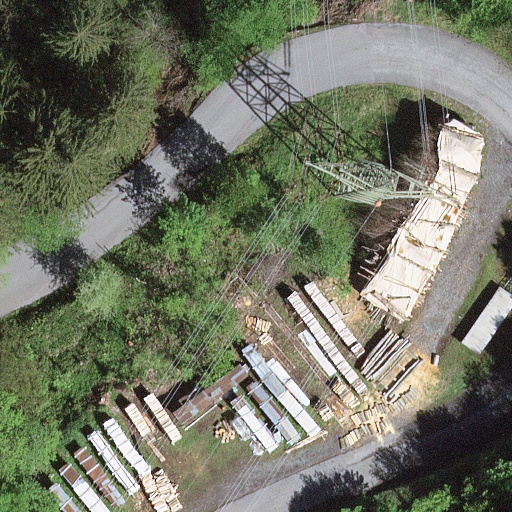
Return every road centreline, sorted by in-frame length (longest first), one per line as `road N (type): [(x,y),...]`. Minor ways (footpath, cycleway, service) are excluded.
road 1 (tertiary): [(0,285),(108,221),(274,81),(312,63),(377,51),(415,54),(450,62),(511,95)]
road 2 (tertiary): [(511,391),(430,448),(242,511)]
